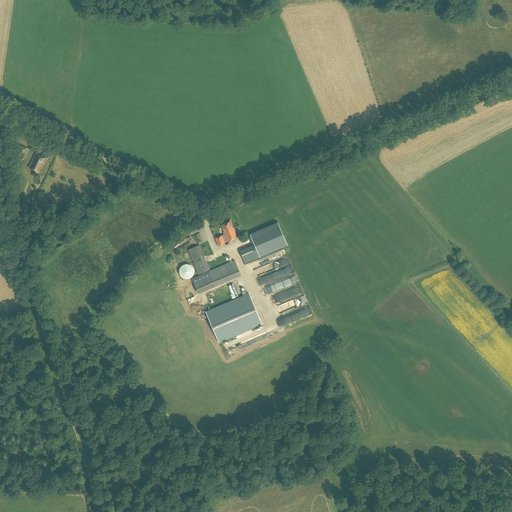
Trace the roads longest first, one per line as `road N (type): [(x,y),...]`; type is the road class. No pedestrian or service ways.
road 1 (unclassified): [(511,76),(203,209),(0,107)]
road 2 (track): [(97,511),(10,224)]
road 3 (track): [(368,152),(511,317)]
